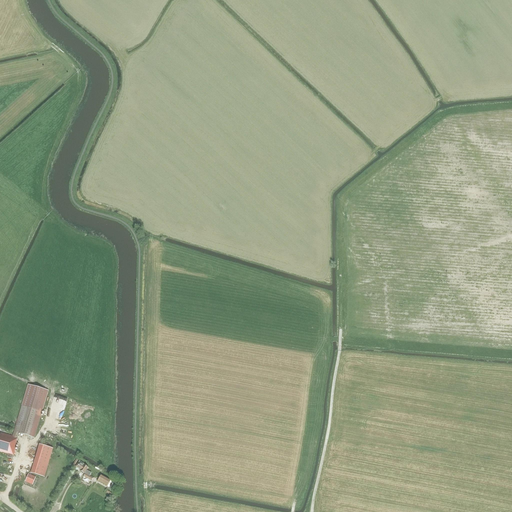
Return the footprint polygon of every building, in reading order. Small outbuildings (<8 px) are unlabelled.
[(48,391),(28,385),(22,406),(13,436),(0,432),(0,451),(8,454),(7,457),(12,458),(13,455),(13,456),(17,443),(16,443),(17,438),(19,433),(34,438),(48,391)] [(53,449),(39,444),(31,473),(44,477),(53,449)] [(92,481),(93,478),(90,476),(91,473),(87,470),(88,467),(84,465),(85,464),(81,462),(80,463),(79,462),(76,467),(81,470),(85,473),(84,476),(92,481)] [(33,485),(36,477),(29,474),(25,482),(33,485)] [(107,487),(111,480),(101,475),(98,481),(107,487)]
